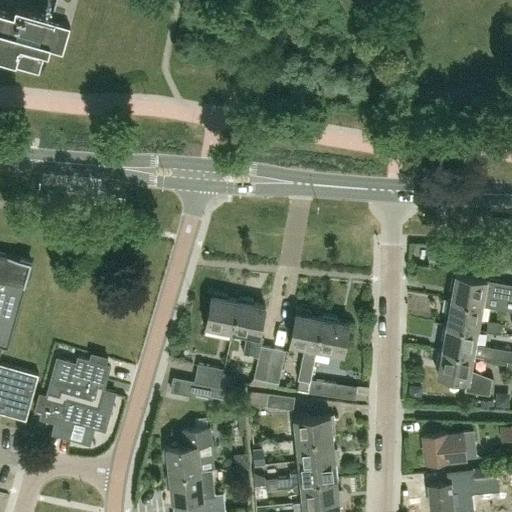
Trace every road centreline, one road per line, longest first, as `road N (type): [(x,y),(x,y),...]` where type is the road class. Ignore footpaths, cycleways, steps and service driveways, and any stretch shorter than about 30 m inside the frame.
road 1 (residential): [(394,191),(386,511)]
road 2 (residential): [(199,186),(118,474)]
road 3 (residential): [(26,511),(47,472),(64,465),(118,474)]
